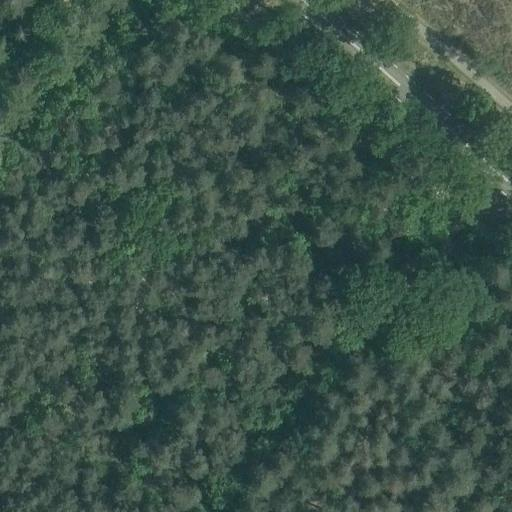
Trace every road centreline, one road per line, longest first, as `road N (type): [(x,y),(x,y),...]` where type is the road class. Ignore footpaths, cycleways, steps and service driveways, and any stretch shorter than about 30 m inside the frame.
road 1 (track): [(213,511),(511,186)]
road 2 (tertiary): [(511,187),(298,0)]
